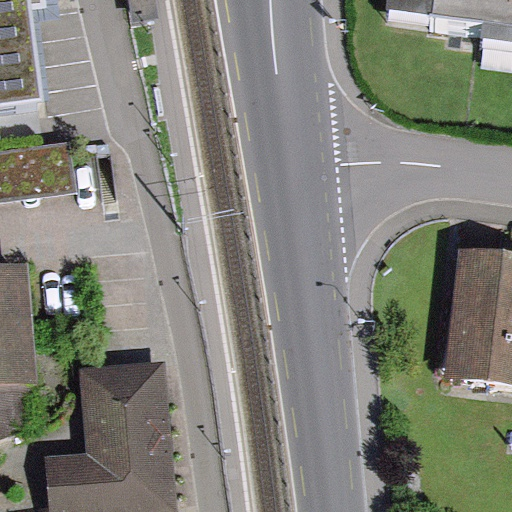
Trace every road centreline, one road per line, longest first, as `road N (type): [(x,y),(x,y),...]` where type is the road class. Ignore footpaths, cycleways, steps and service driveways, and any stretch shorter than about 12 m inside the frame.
road 1 (secondary): [(327,511),(292,170)]
road 2 (residential): [(511,176),(409,163),(292,170)]
road 3 (secondary): [(292,170),(274,0)]
